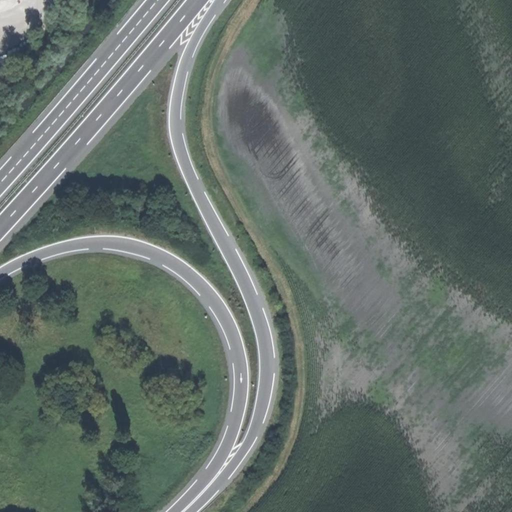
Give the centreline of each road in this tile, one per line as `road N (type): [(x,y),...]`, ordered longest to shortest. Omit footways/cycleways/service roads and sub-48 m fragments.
road 1 (motorway): [(210,483),(241,453),(265,375),(252,302),(175,128),(183,65),(220,0)]
road 2 (motorway): [(0,274),(50,249),(101,242),(147,251),(189,277),(221,314),(239,365),(236,419),(210,483)]
road 3 (motorway): [(0,227),(197,0)]
road 4 (motorway): [(157,0),(0,178)]
